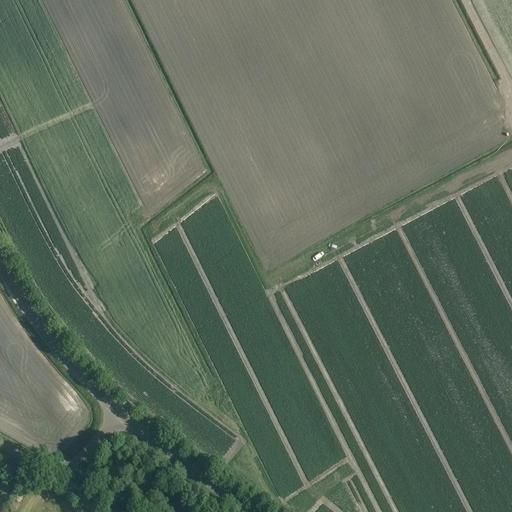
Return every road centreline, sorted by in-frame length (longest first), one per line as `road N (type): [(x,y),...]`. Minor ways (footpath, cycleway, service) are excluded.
road 1 (tertiary): [(120,413),(44,333),(0,264)]
road 2 (tertiary): [(249,511),(120,413)]
road 3 (unclassified): [(120,413),(64,468),(44,468),(0,444)]
